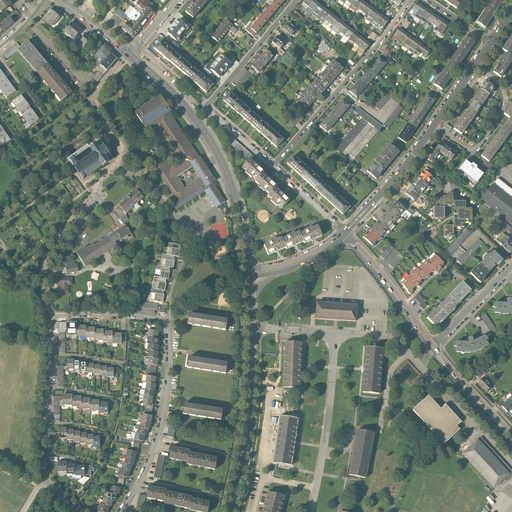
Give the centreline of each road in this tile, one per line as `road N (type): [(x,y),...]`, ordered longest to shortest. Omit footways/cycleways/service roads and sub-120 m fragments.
road 1 (residential): [(44,316),(127,315),(165,324),(161,418),(140,480),(119,511)]
road 2 (secondary): [(130,54),(172,91),(217,153),(248,269)]
road 3 (residential): [(344,231),(410,162),(491,43)]
road 4 (residential): [(296,0),(206,107),(272,165)]
road 5 (residential): [(272,165),(410,0)]
road 6 (secondary): [(251,301),(248,411),(229,511)]
road 7 (residential): [(78,511),(41,469),(44,316)]
road 8 (residential): [(344,231),(433,347)]
road 9 (residential): [(44,316),(40,271),(93,196)]
